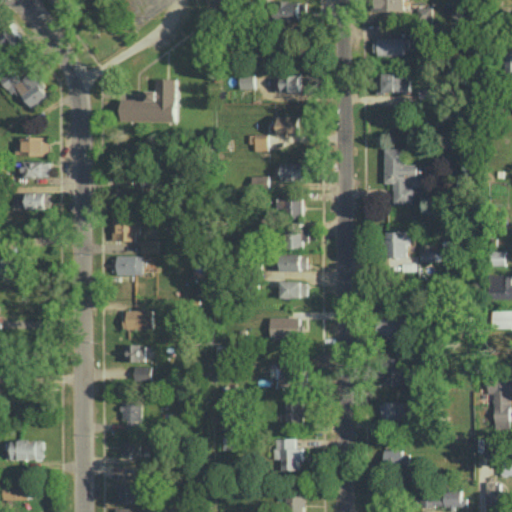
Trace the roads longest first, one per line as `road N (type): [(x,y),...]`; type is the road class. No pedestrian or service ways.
road 1 (residential): [(83,511),(76,83),(26,0)]
road 2 (residential): [(348,511),(344,0)]
